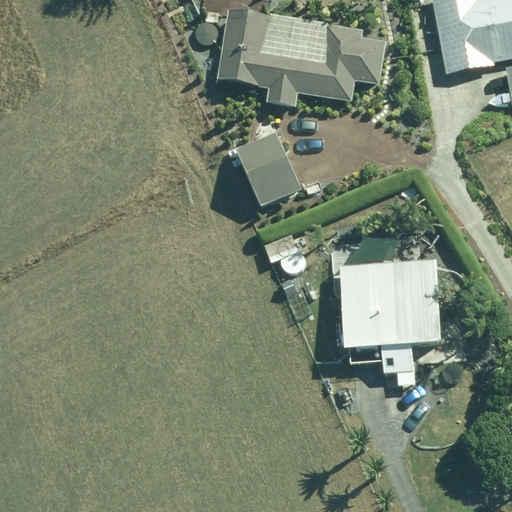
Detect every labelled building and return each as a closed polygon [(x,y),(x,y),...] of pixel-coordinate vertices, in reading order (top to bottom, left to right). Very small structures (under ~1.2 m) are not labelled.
[(511,0),(429,0),(443,78),(502,68),(509,109),(511,108),(511,0)] [(359,30),(224,14),(215,87),(266,93),(264,108),(294,112),(296,100),(351,106),(354,87),(378,90),(383,46),(358,43),(359,30)] [(276,136),(230,157),(255,212),(301,191),(276,136)] [(292,238),(263,249),(270,266),(281,261),(287,278),(305,272),(292,238)] [(375,353),(377,375),(393,374),(394,389),(419,387),(417,351),(439,350),(434,263),(334,269),(339,355),(375,353)] [(301,282),(282,292),(297,323),(316,314),(301,282)]
